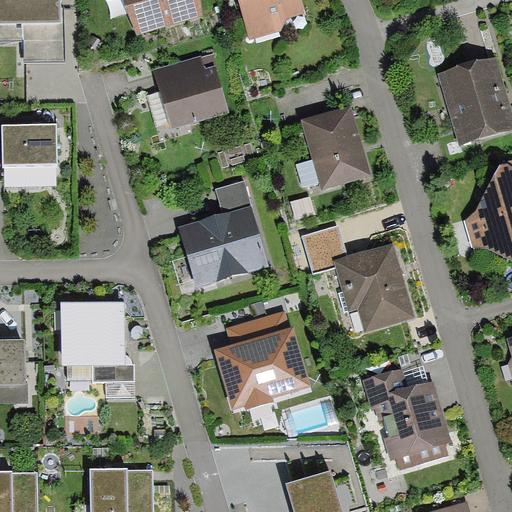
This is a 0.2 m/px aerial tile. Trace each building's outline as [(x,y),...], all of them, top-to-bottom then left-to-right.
[(193,0),(120,0),(136,47),(201,25),(193,0)] [(235,0),(250,43),(301,27),(290,0),(235,0)] [(200,57),(153,71),(170,130),(229,112),(217,71),(205,74),(200,57)] [(511,125),(493,65),(441,81),(464,153),(511,137),(511,125)] [(347,114),(300,129),(321,197),(369,181),(347,114)] [(56,124),(2,125),(3,165),(57,164),(56,124)] [(511,167),(495,172),(465,231),(471,253),(511,270),(511,267),(511,167)] [(214,233),(179,244),(195,297),(270,275),(244,187),(204,199),(214,233)] [(390,252),(332,270),(347,318),(354,316),(361,338),(411,323),(390,252)] [(123,315),(53,315),(53,375),(92,375),(92,390),(134,390),(134,372),(122,372),(123,315)] [(236,352),(207,361),(226,422),(312,396),(288,319),(231,337),(236,352)] [(0,396),(21,396),(20,349),(0,349),(0,396)] [(398,376),(359,385),(365,413),(380,410),(395,471),(447,458),(430,385),(402,392),(398,376)] [(152,511),(152,468),(91,469),(91,511),(152,511)] [(343,511),(331,470),(286,484),(293,511),(343,511)] [(38,511),(38,471),(0,471),(0,511),(38,511)]
